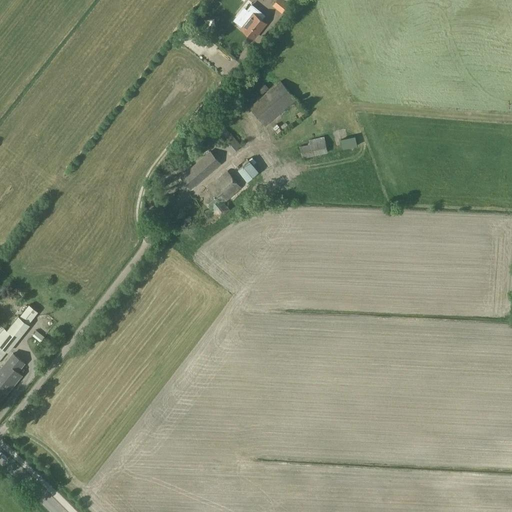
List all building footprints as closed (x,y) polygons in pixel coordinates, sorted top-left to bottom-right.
[(277,0),(273,6),(281,12),(289,3),(284,0),(277,0)] [(266,23),(254,13),(241,29),(254,38),(266,23)] [(250,107),(257,117),(265,126),(296,100),(280,81),(250,107)] [(216,130),(223,139),(230,134),(223,125),(216,130)] [(230,134),(223,139),(220,142),(231,154),(241,146),(230,133),(230,134)] [(300,146),(301,152),(302,159),(328,153),(324,136),(309,140),(309,144),(300,146)] [(343,148),(357,146),(355,136),(341,140),(343,148)] [(210,151),(180,177),(191,190),(221,164),(210,151)] [(249,160),(243,165),(237,170),(247,182),(259,172),(249,160)] [(241,188),(227,172),(200,195),(219,217),(228,209),(223,203),(241,188)] [(30,305),(20,317),(20,316),(8,330),(5,328),(0,333),(0,360),(30,325),(29,324),(39,312),(30,305)] [(37,341),(41,335),(33,329),(28,335),(37,341)] [(25,363),(13,353),(0,369),(0,401),(9,390),(8,389),(14,381),(17,381),(20,377),(19,374),(20,373),(18,371),(25,363)]
